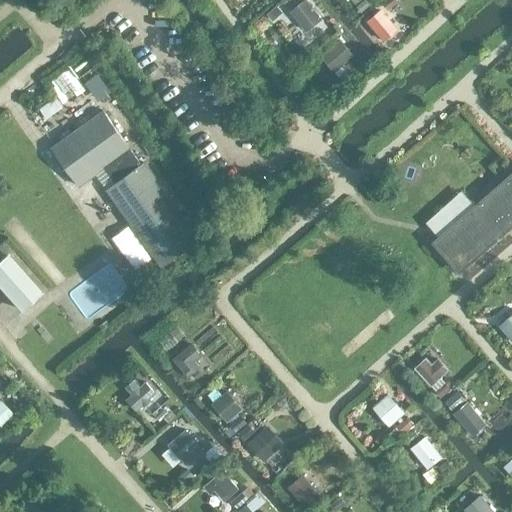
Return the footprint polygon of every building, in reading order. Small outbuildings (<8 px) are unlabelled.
[(303,0),(290,11),(307,30),(322,18),(307,0),(303,0)] [(366,0),(364,0),(357,7),(361,12),(370,4),(366,0)] [(397,0),(384,0),(382,2),(388,10),(399,1),(397,0)] [(277,5),(267,14),(273,21),(283,12),(277,5)] [(367,20),(385,41),(399,29),(381,8),(367,20)] [(340,41),(323,57),(335,71),(353,55),(340,41)] [(356,57),(346,65),(352,73),(362,64),(356,57)] [(88,78),(98,97),(111,90),(101,71),(88,78)] [(79,187),(95,177),(105,189),(153,257),(135,270),(142,281),(201,239),(145,160),(142,163),(103,109),(50,147),(79,187)] [(511,174),(440,237),(435,242),(459,270),(511,225),(511,174)] [(87,211),(103,218),(111,201),(95,194),(87,211)] [(7,254),(0,259),(0,285),(22,310),(41,292),(7,254)] [(20,310),(0,287),(0,323),(2,326),(20,310)] [(511,313),(498,325),(511,341),(511,313)] [(107,321),(100,326),(102,330),(110,325),(107,321)] [(179,327),(172,332),(178,341),(186,336),(179,327)] [(170,332),(160,340),(167,350),(178,342),(170,332)] [(202,356),(191,343),(172,359),(187,377),(200,367),(196,361),(202,356)] [(432,363),(426,356),(414,367),(431,385),(449,368),(438,357),(432,363)] [(156,393),(145,381),(140,386),(133,379),(125,387),(131,394),(126,399),(136,411),(143,406),(143,407),(152,399),(151,399),(156,393)] [(445,382),(437,391),(442,397),(451,389),(445,382)] [(243,408),(228,390),(212,404),(227,422),(243,408)] [(405,410),(388,391),(372,406),(389,425),(405,410)] [(457,391),(446,401),(453,410),(465,400),(457,391)] [(14,392),(6,402),(17,410),(25,400),(14,392)] [(0,400),(0,425),(13,414),(0,400)] [(453,413),(473,436),(487,425),(467,401),(453,413)] [(165,403),(153,413),(160,421),(171,410),(165,403)] [(171,410),(164,418),(168,422),(176,415),(171,410)] [(241,415),(231,424),(237,431),(247,422),(241,415)] [(408,416),(398,425),(404,432),(415,423),(408,416)] [(266,423),(256,432),(246,442),(264,461),(284,442),(266,423)] [(248,424),(238,433),(244,440),(254,431),(248,424)] [(205,451),(201,447),(186,429),(167,444),(187,467),(205,451)] [(411,448),(427,469),(442,457),(426,436),(411,448)] [(511,457),(503,466),(511,475),(511,457)] [(446,462),(439,468),(444,473),(450,468),(446,462)] [(187,469),(178,477),(185,485),(194,477),(187,469)] [(239,489),(222,469),(203,486),(210,494),(214,490),(224,501),(239,489)] [(287,488),(305,509),(319,496),(301,476),(287,488)] [(243,492),(233,501),(238,507),(248,498),(243,492)] [(488,511),(493,508),(480,494),(464,509),(466,511),(488,511)] [(340,497),(330,506),(336,511),(345,502),(340,497)] [(248,503),(240,510),(241,511),(252,511),(254,510),(248,503)]
